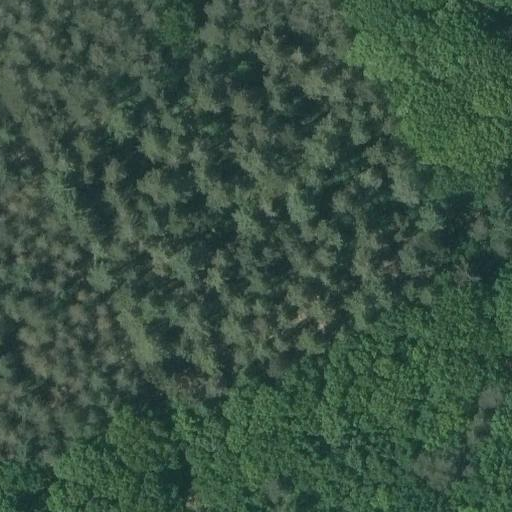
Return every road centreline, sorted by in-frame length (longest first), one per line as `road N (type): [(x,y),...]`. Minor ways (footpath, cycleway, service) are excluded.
road 1 (track): [(151,511),(511,337)]
road 2 (track): [(511,300),(353,0)]
